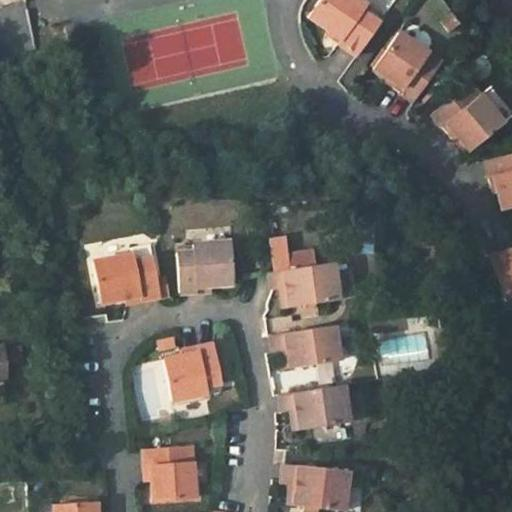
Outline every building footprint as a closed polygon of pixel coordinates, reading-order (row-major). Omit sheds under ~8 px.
[(382,17),(356,0),(318,0),(306,17),(327,32),(340,40),(337,44),(355,57),(382,17)] [(84,36),(82,24),(64,27),(67,40),(84,36)] [(340,40),(327,32),(325,36),(331,40),(337,44),(340,40)] [(439,62),(396,33),(372,68),(389,80),(401,88),(399,92),(413,102),(439,62)] [(401,88),(389,80),(386,84),(393,88),(399,92),(401,88)] [(477,96),(467,84),(430,114),(441,127),(445,124),(455,135),(468,151),(500,124),(477,96)] [(489,86),(477,96),(500,124),(511,114),(489,86)] [(455,135),(445,124),(441,127),(447,134),(451,139),(455,135)] [(511,153),(483,161),(487,177),(492,176),(496,191),(501,210),(511,207),(511,153)] [(492,176),(487,177),(489,184),(491,192),(496,191),(492,176)] [(191,252),(175,254),(178,294),(195,292),(195,287),(210,286),(231,285),(228,242),(191,245),(191,252)] [(511,255),(510,250),(489,257),(503,302),(511,299),(511,255)] [(131,254),(90,262),(99,304),(124,299),(138,296),(139,301),(159,297),(151,258),(133,261),(131,254)] [(337,301),(332,264),(268,273),(271,289),(280,288),(282,308),(337,301)] [(333,326),(269,336),(272,353),(281,351),(284,369),(338,361),(333,326)] [(181,356),(161,360),(170,402),(206,394),(204,387),(220,384),(212,344),(195,348),(196,353),(181,356)] [(341,386),(278,395),(280,412),(289,411),(292,431),(347,423),(341,386)] [(189,446),(142,450),(143,467),(148,466),(149,481),(151,502),(193,498),(189,446)] [(346,472),(282,465),(280,484),(289,485),(287,505),(304,507),(315,508),(342,511),(346,472)] [(95,511),(95,502),(52,505),(52,511),(95,511)]
